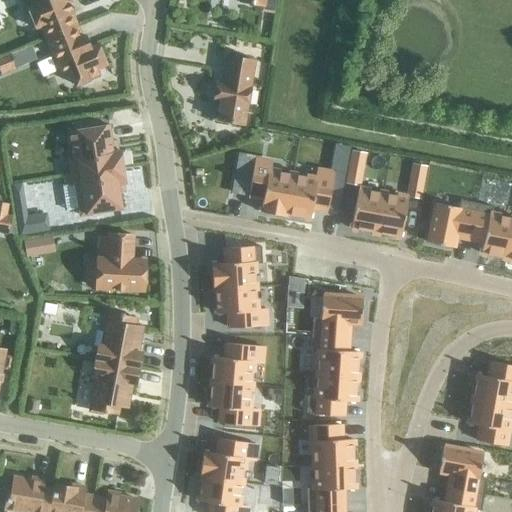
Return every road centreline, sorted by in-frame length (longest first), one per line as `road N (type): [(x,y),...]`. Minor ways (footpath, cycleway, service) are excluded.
road 1 (residential): [(173,221),(427,276)]
road 2 (residential): [(427,276),(396,400),(387,511)]
road 3 (residential): [(167,454),(181,340),(173,221)]
road 4 (residential): [(173,221),(147,74),(155,0)]
road 5 (residential): [(167,454),(0,424)]
